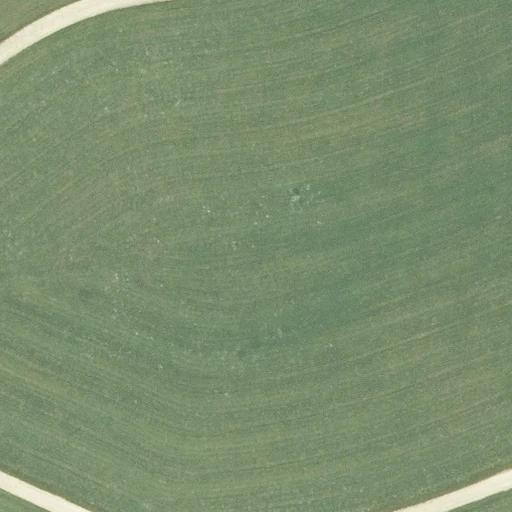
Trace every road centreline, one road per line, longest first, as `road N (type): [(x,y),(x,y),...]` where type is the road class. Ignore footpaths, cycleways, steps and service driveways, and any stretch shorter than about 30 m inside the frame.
road 1 (track): [(0,481),(69,511),(427,511),(511,478)]
road 2 (track): [(133,0),(78,14),(0,58)]
